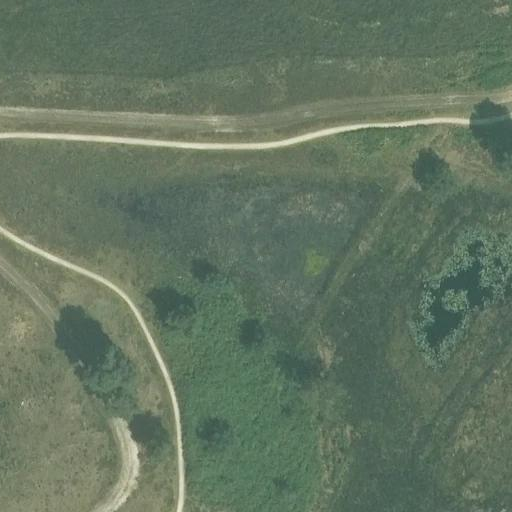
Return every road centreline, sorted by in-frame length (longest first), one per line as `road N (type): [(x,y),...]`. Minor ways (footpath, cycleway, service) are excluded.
road 1 (track): [(511,93),(335,108),(240,126),(0,111)]
road 2 (track): [(0,263),(51,311),(121,432),(129,461),(101,511)]
